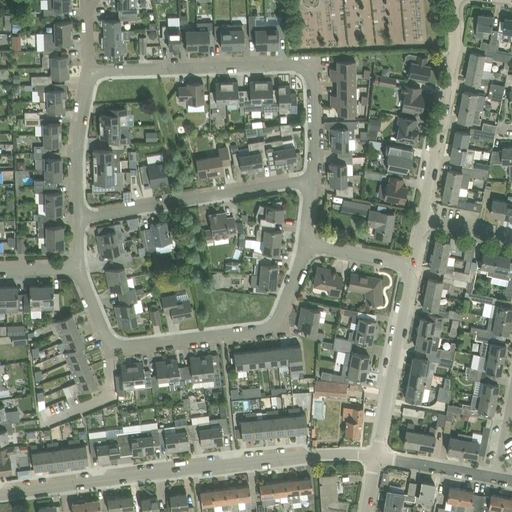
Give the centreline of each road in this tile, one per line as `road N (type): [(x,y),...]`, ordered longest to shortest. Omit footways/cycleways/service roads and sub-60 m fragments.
road 1 (residential): [(310,179),(311,78),(296,65),(90,70),(76,146),(79,218)]
road 2 (residential): [(375,456),(251,462),(0,494)]
road 3 (residential): [(79,268),(103,331),(125,346),(270,326),(304,244)]
road 4 (residential): [(310,179),(79,218)]
road 5 (residential): [(421,219),(454,47),(453,0)]
road 6 (residential): [(375,456),(412,265)]
road 7 (residential): [(496,477),(375,456)]
